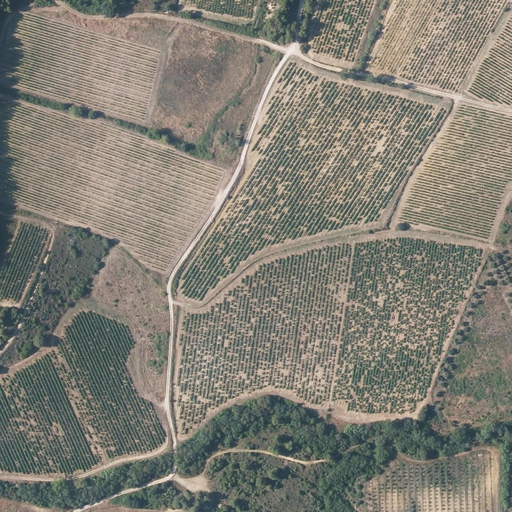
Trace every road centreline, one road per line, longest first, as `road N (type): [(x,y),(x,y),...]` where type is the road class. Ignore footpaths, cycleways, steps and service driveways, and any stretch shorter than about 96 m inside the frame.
road 1 (track): [(78,511),(175,465),(165,406),(172,322),(165,285),(237,170),(265,90),(297,33),(303,0)]
road 2 (track): [(511,192),(415,415)]
road 3 (track): [(291,47),(312,63),(511,109)]
road 4 (track): [(0,352),(53,232),(0,211)]
